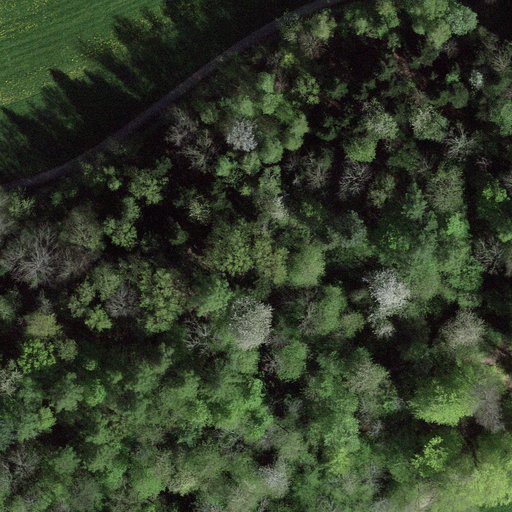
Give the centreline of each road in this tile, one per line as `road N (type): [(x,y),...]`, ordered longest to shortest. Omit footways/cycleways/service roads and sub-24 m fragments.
road 1 (track): [(0,188),(72,167),(253,37),(337,0)]
road 2 (track): [(401,511),(511,454)]
